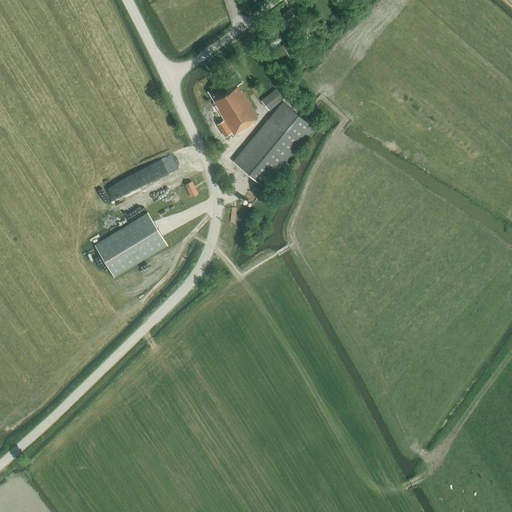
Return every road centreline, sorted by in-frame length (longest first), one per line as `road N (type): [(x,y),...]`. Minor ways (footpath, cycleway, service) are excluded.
road 1 (tertiary): [(0,466),(182,292),(204,260),(215,188),(166,77)]
road 2 (track): [(215,209),(183,242),(168,275),(140,296)]
